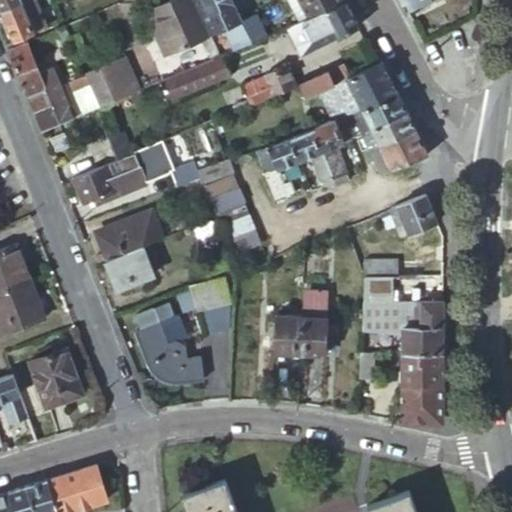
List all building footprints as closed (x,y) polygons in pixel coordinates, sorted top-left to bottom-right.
[(0,0),(0,6),(1,10),(25,0),(0,0)] [(13,40),(35,31),(34,29),(48,24),(38,0),(25,0),(1,10),(13,40)] [(208,35),(193,0),(161,0),(150,5),(169,51),(208,35)] [(229,0),(193,0),(208,35),(221,30),(230,51),(248,44),(238,22),(238,21),(229,0)] [(345,3),(343,0),(311,0),(320,14),(345,3)] [(358,26),(345,3),(320,14),(303,21),(306,27),(294,33),(303,52),(315,45),(316,48),(328,42),(323,33),(333,28),(338,36),(358,26)] [(150,5),(144,7),(164,53),(169,51),(150,5)] [(262,33),(254,16),(240,22),(249,40),(262,33)] [(26,41),(6,49),(38,130),(71,117),(53,73),(41,78),(26,41)] [(217,56),(161,79),(170,100),(226,77),(217,56)] [(380,61),(377,63),(347,78),(348,81),(328,89),(333,101),(345,96),(351,87),(358,102),(362,111),(396,94),(380,61)] [(114,62),(85,74),(98,105),(114,98),(127,93),(114,62)] [(286,66),(241,85),(248,103),(249,104),(266,98),(288,89),(295,86),(286,66)] [(341,67),(295,86),(300,99),(302,98),(304,97),(341,82),(346,79),(341,67)] [(82,112),(98,105),(85,74),(69,81),(82,112)] [(288,89),(266,98),(275,121),(297,112),(288,89)] [(304,97),(302,98),(305,104),(318,99),(316,94),(305,99),(304,97)] [(406,114),(396,94),(362,111),(373,131),(406,114)] [(353,114),(362,111),(358,102),(346,106),(350,115),(351,114),(353,114)] [(334,120),(342,117),(338,107),(324,112),(327,122),(334,120)] [(373,131),(362,111),(353,114),(356,121),(363,136),(373,131)] [(356,121),(353,114),(351,114),(350,115),(346,116),(350,124),(355,122),(356,121)] [(414,131),(406,114),(373,131),(380,145),(414,131)] [(345,125),(342,117),(334,120),(337,130),(346,127),(345,125)] [(337,130),(334,120),(327,122),(313,127),(331,176),(344,172),(334,145),(341,142),(337,130)] [(331,176),(313,127),(290,135),(298,157),(306,154),(314,177),(317,176),(319,181),(331,176)] [(346,127),(337,130),(341,142),(347,140),(350,139),(346,127)] [(119,130),(106,134),(115,158),(118,157),(128,153),(127,152),(119,130)] [(380,145),(373,131),(363,136),(369,149),(380,145)] [(380,173),(411,161),(426,155),(414,131),(380,145),(386,157),(374,161),(373,162),(376,170),(379,170),(380,173)] [(290,135),(256,147),(273,197),(292,190),(288,180),(281,182),(275,165),(298,157),(290,135)] [(105,163),(72,177),(83,202),(91,199),(93,203),(145,182),(139,167),(167,156),(161,140),(128,153),(118,157),(123,168),(109,174),(105,163)] [(380,145),(369,149),(374,161),(386,157),(380,145)] [(231,171),(227,158),(195,168),(198,176),(200,183),(231,171)] [(192,161),(170,170),(176,185),(198,176),(192,161)] [(238,185),(234,173),(202,184),(207,196),(238,185)] [(243,199),(239,187),(208,198),(212,210),(243,199)] [(435,221),(424,194),(389,208),(394,218),(401,215),(408,232),(435,221)] [(248,214),(244,201),(214,211),(218,224),(219,224),(248,214)] [(103,252),(105,259),(140,245),(163,236),(151,207),(123,219),(124,224),(96,235),(103,252)] [(253,228),(248,214),(219,224),(223,238),(253,228)] [(229,255),(259,244),(253,228),(223,238),(229,255)] [(0,249),(0,291),(30,281),(16,244),(0,249)] [(140,245),(105,259),(117,287),(151,273),(140,245)] [(103,252),(93,256),(96,262),(105,259),(103,252)] [(206,275),(229,266),(225,254),(201,263),(206,275)] [(364,259),(364,276),(393,276),(396,276),(397,260),(364,259)] [(228,302),(222,276),(189,285),(195,310),(228,302)] [(393,276),(364,276),(364,304),(415,305),(415,300),(440,300),(440,291),(393,290),(393,276)] [(30,281),(0,291),(0,328),(2,333),(43,317),(30,281)] [(300,314),(299,352),(323,353),(324,333),(327,333),(328,323),(324,323),(326,292),(306,291),(305,314),(300,314)] [(441,352),(441,300),(440,300),(415,300),(415,305),(415,318),(402,317),(401,352),(441,352)] [(273,351),(299,352),(300,314),(275,313),(274,321),(272,320),(271,330),(274,331),(273,351)] [(184,335),(176,314),(132,331),(145,366),(148,371),(152,376),(156,379),(161,381),(164,382),(168,382),(171,383),(201,380),(198,356),(195,356),(195,353),(185,354),(183,345),(174,339),(184,335)] [(81,394),(63,348),(27,363),(45,408),(81,394)] [(359,350),(358,376),(372,376),(373,352),(359,350)] [(401,352),(401,422),(441,423),(441,352),(401,352)] [(27,419),(11,373),(0,376),(0,400),(3,400),(11,424),(27,419)] [(0,446),(1,451),(8,449),(6,442),(0,444),(0,446)] [(62,511),(107,499),(96,464),(49,478),(58,511),(62,511)] [(58,511),(49,478),(28,485),(36,511),(58,511)] [(237,511),(226,478),(183,491),(189,511),(237,511)] [(36,511),(28,485),(9,491),(15,511),(36,511)] [(15,511),(9,491),(0,493),(0,511),(15,511)] [(371,511),(370,508),(365,495),(312,511),(371,511)] [(370,508),(371,511),(418,511),(413,495),(370,508)]
